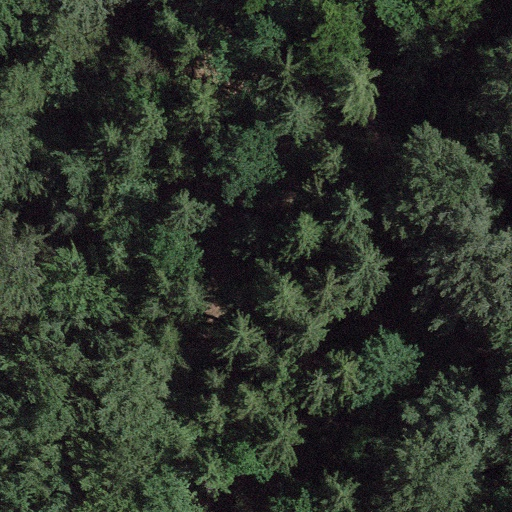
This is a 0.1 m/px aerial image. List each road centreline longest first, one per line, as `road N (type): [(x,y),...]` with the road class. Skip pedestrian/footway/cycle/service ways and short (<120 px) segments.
road 1 (track): [(362,0),(419,276)]
road 2 (track): [(419,276),(431,376),(420,511)]
